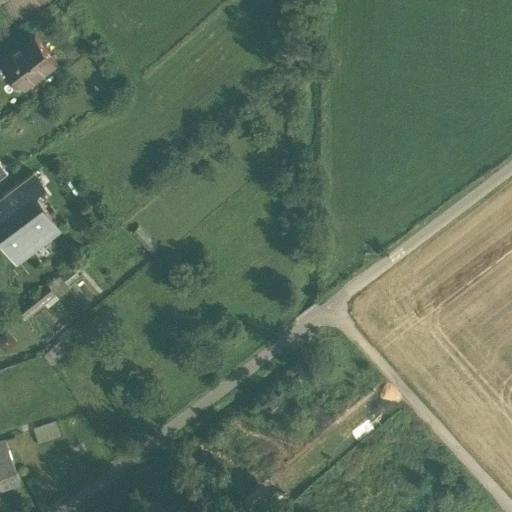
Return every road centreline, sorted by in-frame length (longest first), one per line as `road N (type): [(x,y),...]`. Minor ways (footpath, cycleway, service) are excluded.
road 1 (residential): [(61,511),(321,314)]
road 2 (track): [(328,309),(509,511)]
